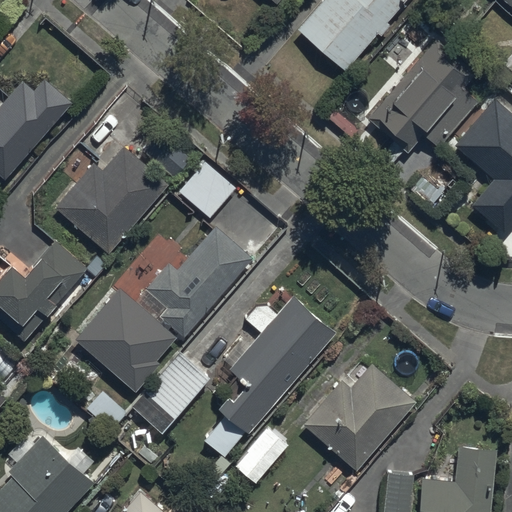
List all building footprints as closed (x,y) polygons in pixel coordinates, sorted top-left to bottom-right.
[(403,0),(319,0),(297,26),(345,68),(378,31),(383,34),(392,24),(387,19),(403,0)] [(476,70),(435,37),(369,117),(409,150),(422,133),(437,146),(479,96),(465,84),(476,70)] [(73,102),(44,76),(34,87),(23,78),(7,95),(0,87),(0,173),(4,177),(73,102)] [(511,222),(511,111),(495,97),(454,143),(492,177),(471,200),(505,230),(511,222)] [(190,157),(159,129),(142,147),(172,176),(190,157)] [(169,182),(124,144),(101,168),(92,160),(55,202),(109,251),(169,182)] [(209,216),(235,186),(204,158),(178,188),(209,216)] [(156,357),(177,334),(168,327),(172,323),(187,335),(253,253),(214,221),(177,267),(167,259),(135,298),(118,284),(73,338),(136,389),(160,360),(156,357)] [(25,272),(11,260),(0,272),(0,319),(22,339),(88,266),(55,237),(25,272)] [(223,453),(246,427),(248,429),(336,330),(293,292),(229,364),(248,381),(235,396),(229,391),(218,403),(226,410),(203,435),(223,453)] [(209,374),(179,349),(131,405),(161,430),(209,374)] [(357,469),(415,399),(370,360),(350,385),(341,377),(302,423),(357,469)] [(127,411),(101,387),(84,407),(109,430),(127,411)] [(271,429),(267,425),(235,464),(256,481),(288,442),(285,440),(287,437),(273,426),(271,429)] [(65,455),(42,433),(9,468),(13,473),(0,486),(0,511),(66,511),(97,480),(85,469),(94,460),(77,443),(65,455)] [(490,511),(497,448),(458,444),(454,478),(421,475),(417,511),(490,511)] [(408,511),(412,470),(387,468),(382,511),(408,511)] [(168,511),(139,488),(119,511),(168,511)]
